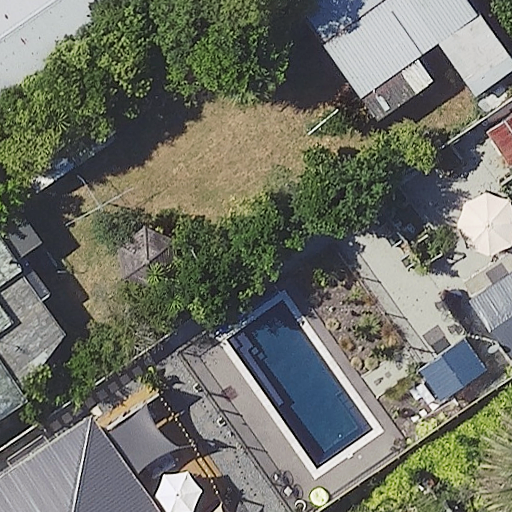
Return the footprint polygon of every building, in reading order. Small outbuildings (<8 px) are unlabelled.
[(163,6),(158,0),(0,0),(0,111),(4,117),(163,6)] [(511,78),(511,47),(478,0),(304,0),(374,98),(448,46),(484,98),(511,78)] [(69,98),(7,144),(49,201),(111,155),(69,98)] [(511,114),(494,127),(511,151),(511,114)] [(511,281),(480,303),(511,347),(511,281)] [(497,371),(470,334),(425,366),(451,403),(497,371)] [(0,341),(0,422),(38,395),(0,341)] [(0,511),(175,511),(102,408),(0,479),(0,511)]
